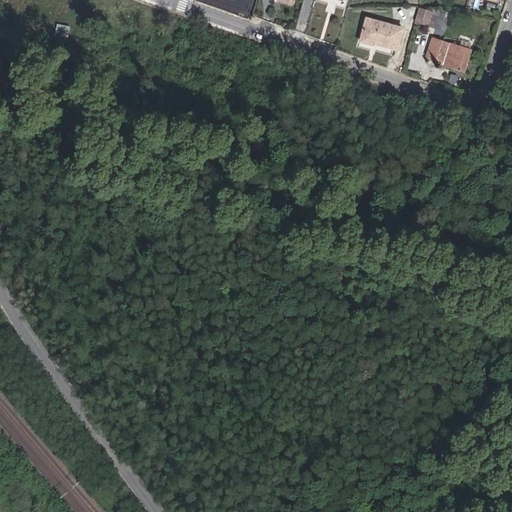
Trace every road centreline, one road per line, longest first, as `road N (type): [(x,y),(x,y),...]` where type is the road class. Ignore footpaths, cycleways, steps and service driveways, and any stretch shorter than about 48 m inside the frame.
road 1 (residential): [(511,19),(486,92),(453,100),(173,0)]
road 2 (tertiary): [(0,288),(33,347),(157,511)]
